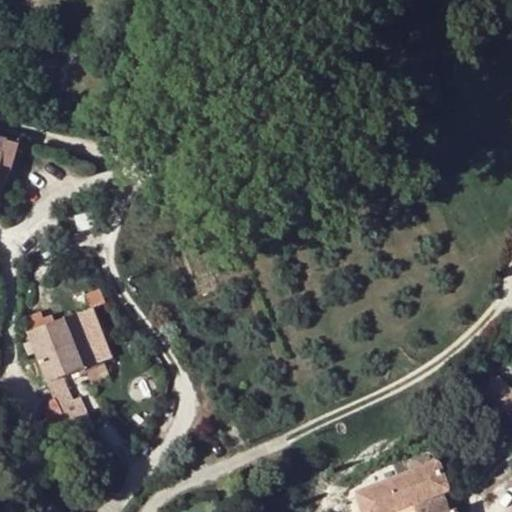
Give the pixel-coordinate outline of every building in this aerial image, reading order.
[(17,149),(6,146),(0,166),(0,183),(6,185),(17,149)] [(76,347),(100,337),(89,311),(21,337),(42,386),(60,379),(85,371),(76,347)] [(109,363),(100,337),(76,347),(85,371),(109,363)] [(511,423),(511,375),(509,373),(485,399),(511,423)] [(60,379),(42,386),(58,422),(79,439),(94,433),(86,414),(76,416),(60,379)] [(447,495),(435,466),(353,497),(357,511),(414,511),(414,510),(447,495)] [(454,511),(447,495),(414,510),(414,511),(454,511)]
